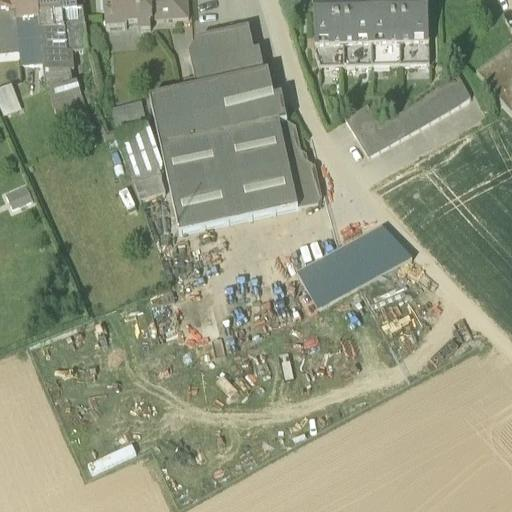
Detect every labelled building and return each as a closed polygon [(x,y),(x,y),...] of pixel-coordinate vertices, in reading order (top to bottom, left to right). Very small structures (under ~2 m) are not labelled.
[(12,0),(0,0),(0,46),(12,46),(17,45),(12,0)] [(12,0),(20,73),(43,73),(35,0),(12,0)] [(73,77),(71,59),(83,58),(86,57),(82,17),(77,19),(75,0),(35,0),(43,73),(45,91),(64,145),(93,136),(76,88),(70,90),(70,78),(73,77)] [(103,4),(105,37),(126,36),(126,33),(137,32),(138,39),(150,38),(150,29),(188,27),(186,0),(110,0),(111,4),(103,4)] [(320,57),(321,75),(372,74),(369,0),(352,0),(312,1),(314,56),(320,57)] [(369,0),(372,74),(427,72),(426,0),(369,0)] [(150,107),(180,242),(317,213),(321,207),(308,170),(306,163),(301,159),(295,134),(286,128),(281,104),(273,105),(268,81),(264,81),(259,58),(254,58),(249,35),(233,38),(229,36),(216,39),(213,43),(197,46),(187,62),(193,96),(150,107)] [(511,58),(476,87),(511,124),(511,58)] [(366,112),(344,125),(368,165),(469,105),(458,85),(378,132),(366,112)] [(0,97),(0,113),(4,122),(21,116),(11,94),(0,97)] [(144,107),(115,112),(117,124),(146,119),(144,107)] [(147,131),(116,142),(115,143),(136,200),(140,209),(144,209),(147,217),(157,213),(158,213),(155,205),(165,201),(160,184),(165,182),(147,131)] [(26,197),(7,205),(13,219),(32,211),(26,197)] [(316,322),(411,270),(384,240),(297,287),(316,322)]
